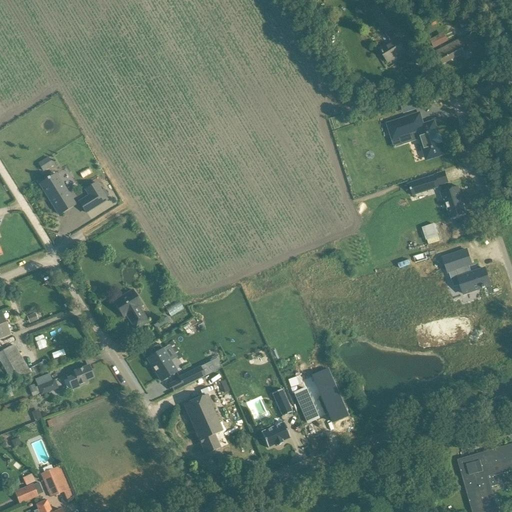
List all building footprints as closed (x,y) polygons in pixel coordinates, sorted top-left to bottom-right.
[(388,62),(405,52),(392,30),(400,25),(395,17),(384,0),(370,8),(392,42),(380,49),(383,54),(388,62)] [(456,27),(465,22),(459,12),(450,17),(456,27)] [(475,36),(475,34),(474,35),(474,34),(470,36),(471,39),(468,41),(466,37),(437,52),(443,64),(479,45),(474,36),(475,36)] [(419,115),(389,125),(393,138),(400,136),(402,143),(420,137),(421,139),(427,159),(443,153),(440,142),(441,142),(439,136),(438,136),(433,123),(423,127),(419,115)] [(49,158),(39,164),(43,172),(53,166),(49,158)] [(49,179),(48,178),(47,179),(47,180),(40,185),(59,215),(75,205),(56,175),(49,179)] [(435,175),(409,184),(414,197),(440,187),(435,175)] [(89,196),(96,207),(107,200),(96,183),(85,190),(89,196)] [(458,186),(440,192),(443,200),(444,200),(450,220),(466,215),(462,201),(463,200),(458,186)] [(424,227),(429,240),(441,236),(437,222),(424,227)] [(468,250),(443,259),(448,275),(450,274),(456,272),(461,286),(464,297),(492,288),(486,270),(472,275),(470,267),(473,266),(468,250)] [(34,278),(26,281),(28,286),(37,283),(34,278)] [(485,300),(490,317),(511,311),(511,302),(508,287),(494,290),(495,297),(485,300)] [(148,322),(139,307),(142,306),(133,290),(114,302),(123,317),(126,316),(136,330),(148,322)] [(43,303),(23,312),(28,325),(48,317),(43,303)] [(0,338),(11,334),(2,312),(0,312),(0,338)] [(166,336),(161,338),(163,345),(175,341),(173,336),(167,338),(166,336)] [(43,362),(28,370),(14,345),(0,352),(0,361),(12,384),(14,387),(22,383),(47,369),(52,367),(50,362),(45,365),(43,362)] [(158,345),(153,348),(156,354),(161,351),(158,345)] [(165,350),(150,359),(164,381),(179,372),(165,350)] [(72,390),(79,387),(89,383),(87,380),(94,377),(89,366),(74,372),(67,375),(72,390)] [(179,377),(184,387),(205,376),(200,366),(179,377)] [(328,370),(312,376),(321,396),(317,398),(325,415),(328,414),(332,422),(348,416),(328,370)] [(48,382),(37,387),(41,396),(51,392),(48,382)] [(282,389),(272,394),(282,416),(292,412),(282,389)] [(306,389),(295,394),(307,423),(318,418),(306,389)] [(179,403),(205,459),(220,453),(214,436),(222,432),(207,391),(179,403)] [(261,433),(268,448),(276,445),(277,446),(283,443),(282,442),(290,438),(283,423),(275,427),(274,424),(262,429),(264,432),(261,433)] [(511,444),(457,460),(472,511),(499,511),(492,487),(499,485),(494,476),(511,471),(511,444)] [(51,497),(66,491),(58,474),(56,468),(41,474),(51,497)] [(24,477),(28,485),(37,481),(33,473),(24,477)] [(19,504),(38,497),(37,495),(33,485),(15,492),(15,493),(19,504)] [(62,511),(61,510),(56,511),(51,511),(47,500),(37,505),(39,510),(35,511),(62,511)]
